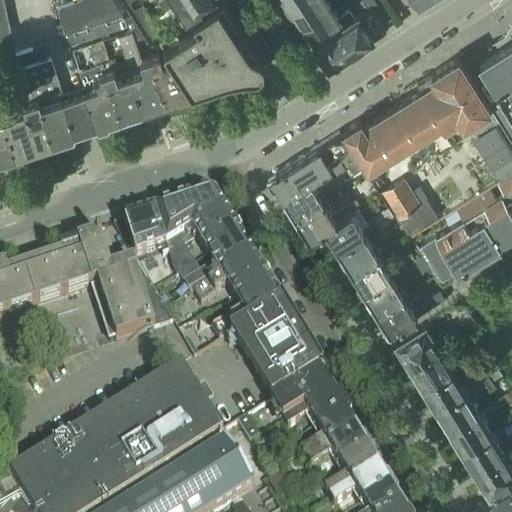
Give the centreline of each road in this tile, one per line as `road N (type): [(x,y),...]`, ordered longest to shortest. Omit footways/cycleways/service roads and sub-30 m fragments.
road 1 (residential): [(448,511),(218,154)]
road 2 (residential): [(0,228),(218,154)]
road 3 (residential): [(319,104),(486,0)]
road 4 (residential): [(252,0),(319,104)]
